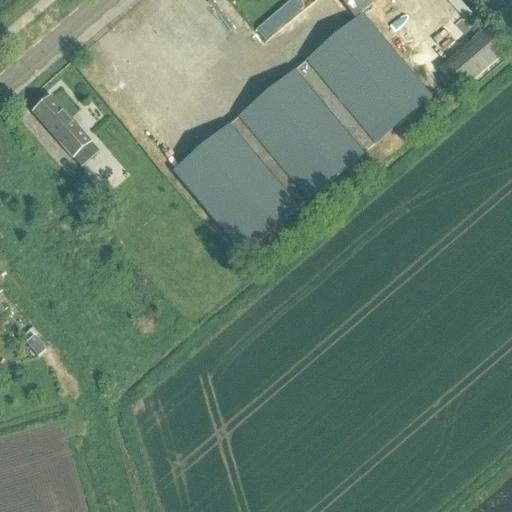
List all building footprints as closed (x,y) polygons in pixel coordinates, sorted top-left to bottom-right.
[(174,175),(243,258),(431,101),(363,18),(361,20),(359,17),(380,0),(336,0),(354,22),(355,21),(357,23),(174,175)] [(188,19),(168,33),(176,45),(196,31),(188,19)] [(271,20),(255,33),(263,43),(279,30),(271,20)] [(485,39),(438,78),(458,102),(505,63),(485,39)] [(51,100),(33,116),(60,146),(81,171),(99,156),(78,131),(51,100)] [(103,196),(87,178),(76,188),(92,206),(103,196)] [(26,346),(38,360),(46,353),(34,340),(26,346)]
